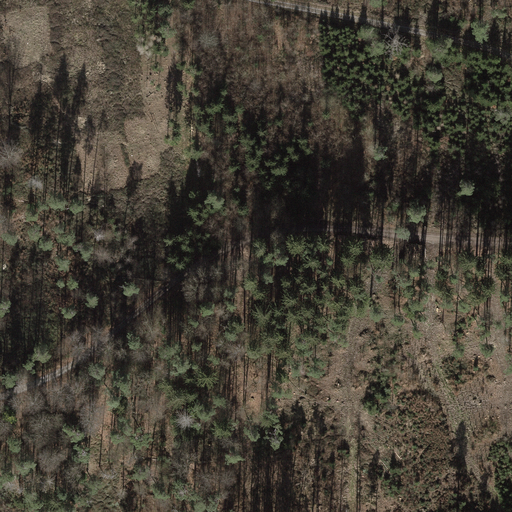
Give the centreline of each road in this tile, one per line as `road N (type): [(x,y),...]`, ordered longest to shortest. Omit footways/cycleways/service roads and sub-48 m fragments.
road 1 (track): [(0,393),(66,365),(187,270),(267,233),(332,227),(400,242),(511,238)]
road 2 (track): [(511,58),(253,0)]
